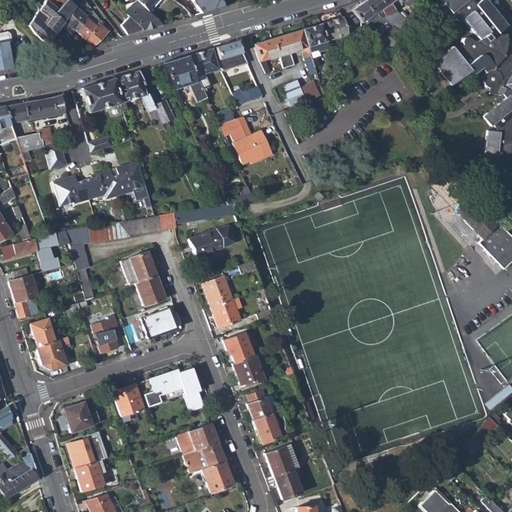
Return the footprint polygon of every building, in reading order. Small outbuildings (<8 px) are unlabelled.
[(44,23),(56,33),(61,26),(64,22),(55,14),(58,10),(45,0),(38,10),(48,19),(44,23)] [(45,0),(58,10),(65,0),(45,0)] [(55,14),(64,22),(75,7),(66,0),(65,0),(58,10),(55,14)] [(137,0),(147,9),(149,11),(160,0),(137,0)] [(374,15),(377,17),(382,13),(383,14),(399,3),(398,1),(398,0),(405,0),(403,5),(411,10),(416,0),(365,0),(364,1),(374,15)] [(511,40),(509,44),(505,44),(503,33),(496,35),(495,33),(505,25),(485,0),(476,0),(473,3),(470,0),(438,0),(441,4),(436,8),(446,21),(451,17),(454,21),(457,21),(460,19),(477,41),(474,44),(465,37),(460,40),(460,45),(452,52),(448,47),(430,61),(443,78),(448,84),(449,85),(467,70),(465,68),(470,64),(475,71),(479,67),(483,71),(481,82),(484,86),(487,88),(486,94),(498,95),(501,93),(504,98),(481,116),(488,125),(491,123),(495,128),(495,131),(486,131),(481,172),(493,174),(493,167),(502,168),(500,181),(511,182),(511,40)] [(382,23),(383,25),(385,23),(377,17),(374,15),(364,1),(351,10),(360,23),(365,20),(367,22),(370,20),(374,24),(378,22),(380,24),(382,23)] [(74,30),(89,14),(87,12),(85,15),(78,8),(68,23),(72,27),(68,31),(71,34),(74,30)] [(74,30),(91,45),(95,44),(108,30),(98,22),(101,20),(92,9),(89,14),(74,30)] [(147,9),(131,20),(141,30),(160,24),(159,20),(149,11),(147,9)] [(27,25),(45,44),(56,33),(44,23),(48,19),(38,10),(27,25)] [(319,23),(325,41),(340,36),(346,34),(341,17),(319,23)] [(122,26),(127,34),(141,30),(131,20),(130,19),(122,26)] [(0,68),(9,67),(5,42),(9,41),(8,32),(5,31),(2,32),(0,22),(0,68)] [(300,29),(314,67),(319,65),(314,49),(316,49),(317,51),(327,47),(326,46),(325,41),(319,23),(300,29)] [(379,45),(388,50),(398,33),(390,27),(379,45)] [(259,62),(265,74),(269,72),(263,60),(276,56),(283,68),(294,65),(288,53),(300,49),(309,76),(316,73),(314,67),(300,29),(253,44),(259,62)] [(325,41),(326,46),(342,41),(340,36),(325,41)] [(236,41),(214,48),(218,60),(222,72),(247,64),(236,41)] [(342,41),(326,46),(327,47),(328,52),(337,48),(339,55),(345,52),(342,41)] [(218,70),(211,49),(187,56),(196,76),(201,88),(208,85),(203,74),(218,70)] [(188,85),(195,102),(206,97),(201,88),(196,76),(187,56),(160,64),(173,90),(188,85)] [(470,64),(465,68),(467,70),(470,74),(475,71),(470,64)] [(148,113),(150,113),(156,109),(149,94),(145,95),(137,71),(112,79),(120,103),(122,111),(126,109),(124,102),(140,96),(148,113)] [(428,99),(448,84),(443,78),(423,93),(428,99)] [(88,113),(113,105),(120,103),(112,79),(80,88),(88,113)] [(282,87),(291,108),(319,94),(314,82),(300,88),(296,81),(282,87)] [(230,93),(237,106),(244,103),(238,90),(230,93)] [(156,109),(167,131),(171,129),(167,120),(173,117),(172,114),(177,111),(170,97),(158,102),(153,92),(149,94),(156,109)] [(26,120),(63,114),(63,111),(59,95),(23,102),(26,120)] [(4,106),(11,124),(26,120),(23,102),(4,106)] [(0,145),(17,139),(16,138),(11,124),(4,106),(0,106),(0,145)] [(167,131),(156,109),(150,113),(161,134),(167,131)] [(218,125),(232,121),(228,110),(213,115),(218,125)] [(250,136),(242,117),(239,118),(232,121),(218,125),(224,137),(230,135),(234,143),(232,145),(242,165),(262,156),(263,158),(270,155),(259,132),(250,136)] [(44,145),(60,143),(59,140),(52,142),(50,128),(39,131),(40,132),(42,139),(44,145)] [(131,138),(129,131),(129,130),(121,133),(124,142),(131,138)] [(40,132),(16,138),(17,139),(25,161),(33,158),(29,150),(44,145),(42,139),(40,132)] [(110,136),(88,143),(91,152),(113,145),(110,136)] [(67,163),(60,143),(44,145),(51,168),(67,163)] [(77,181),(72,179),(71,176),(54,181),(62,205),(75,201),(76,203),(106,194),(107,199),(136,190),(135,188),(140,187),(142,196),(149,194),(139,161),(121,166),(123,169),(119,174),(113,177),(111,169),(96,174),(96,176),(92,177),(77,181)] [(26,164),(8,172),(12,180),(22,177),(24,182),(32,179),(26,164)] [(511,267),(511,242),(495,224),(495,225),(447,177),(433,191),(480,239),(477,242),(504,274),(511,267)] [(225,196),(229,204),(252,200),(245,185),(238,187),(241,193),(225,196)] [(0,236),(9,231),(0,218),(0,204),(18,197),(15,188),(0,193),(0,236)] [(312,196),(315,200),(320,196),(317,191),(312,196)] [(157,216),(159,229),(174,228),(174,224),(234,213),(229,204),(157,216)] [(26,217),(21,206),(12,209),(16,220),(26,217)] [(149,218),(152,231),(159,229),(157,216),(149,218)] [(141,219),(144,232),(152,231),(149,218),(141,219)] [(133,220),(135,234),(144,232),(141,219),(133,220)] [(125,221),(127,235),(135,234),(133,220),(125,221)] [(69,251),(75,271),(83,268),(88,267),(80,245),(128,236),(127,235),(125,221),(63,231),(69,251)] [(16,227),(21,241),(34,238),(28,223),(16,227)] [(226,226),(188,241),(195,261),(203,257),(202,256),(233,244),(235,241),(229,227),(226,226)] [(0,246),(0,247),(3,258),(8,257),(59,244),(62,253),(69,251),(63,231),(34,238),(21,241),(0,246)] [(119,262),(127,285),(133,283),(154,275),(146,252),(119,262)] [(236,266),(240,275),(255,270),(252,261),(236,266)] [(10,272),(13,279),(28,275),(40,271),(38,264),(10,272)] [(92,298),(83,268),(75,271),(79,283),(84,300),(92,298)] [(6,281),(13,302),(31,297),(35,296),(28,275),(13,279),(6,281)] [(154,275),(133,283),(142,306),(163,299),(154,275)] [(200,285),(209,309),(231,300),(223,277),(200,285)] [(63,287),(69,305),(77,302),(84,300),(79,283),(63,287)] [(13,302),(18,318),(36,312),(31,297),(13,302)] [(209,309),(217,329),(238,322),(231,300),(209,309)] [(61,307),(64,316),(80,312),(77,302),(69,305),(61,307)] [(139,319),(146,338),(173,328),(166,309),(139,319)] [(255,316),(257,323),(272,317),(270,310),(255,316)] [(90,326),(99,354),(117,348),(111,333),(117,331),(112,316),(106,318),(106,320),(90,326)] [(27,323),(34,346),(52,341),(45,318),(27,323)] [(228,351),(232,364),(251,356),(243,333),(221,342),(225,352),(228,351)] [(40,365),(50,370),(65,365),(58,344),(67,341),(65,337),(52,341),(34,346),(40,365)] [(230,364),(238,388),(261,379),(256,364),(260,362),(257,354),(251,356),(232,364),(230,364)] [(176,371),(149,381),(153,393),(150,395),(150,393),(143,396),(147,408),(160,404),(157,396),(181,387),(184,395),(182,396),(188,412),(201,407),(195,391),(196,391),(189,370),(177,374),(176,371)] [(111,393),(120,418),(142,410),(134,385),(111,393)] [(511,388),(509,385),(490,401),(494,406),(511,390),(511,388)] [(250,420),(269,414),(263,398),(260,391),(246,397),(248,402),(245,404),(250,420)] [(270,395),(263,398),(269,414),(276,411),(270,395)] [(0,408),(0,421),(15,412),(12,402),(0,408)] [(69,432),(90,425),(86,415),(82,402),(61,409),(69,432)] [(304,403),(310,421),(315,419),(308,402),(304,403)] [(250,420),(259,444),(283,435),(280,427),(284,426),(283,420),(279,410),(276,411),(269,414),(250,420)] [(92,413),(86,415),(90,425),(95,423),(92,413)] [(471,436),(478,443),(494,424),(488,417),(471,436)] [(191,451),(193,451),(216,442),(209,423),(174,436),(181,455),(191,451)] [(0,448),(9,459),(15,454),(0,435),(0,448)] [(65,444),(72,468),(100,460),(99,455),(93,436),(65,444)] [(469,453),(478,443),(471,436),(462,445),(469,453)] [(223,461),(216,442),(193,451),(191,451),(181,455),(189,474),(199,470),(223,461)] [(263,455),(271,477),(290,470),(295,468),(287,445),(263,455)] [(20,460),(35,478),(26,448),(15,454),(20,460)] [(451,475),(458,468),(449,459),(438,470),(443,474),(449,481),(453,477),(451,475)] [(35,478),(20,460),(6,470),(2,463),(0,464),(0,494),(3,499),(36,479),(35,478)] [(72,468),(80,492),(102,485),(99,473),(103,472),(100,460),(72,468)] [(199,470),(208,493),(232,484),(223,461),(199,470)] [(271,477),(280,500),(298,493),(290,470),(271,477)] [(432,485),(443,474),(438,470),(428,481),(432,485)] [(458,511),(435,488),(420,503),(428,511),(427,511),(458,511)] [(84,501),(89,511),(113,511),(105,495),(84,501)] [(501,511),(485,496),(480,501),(490,511),(501,511)]
